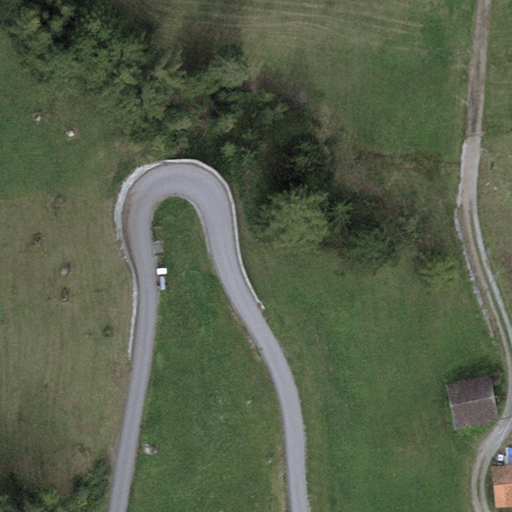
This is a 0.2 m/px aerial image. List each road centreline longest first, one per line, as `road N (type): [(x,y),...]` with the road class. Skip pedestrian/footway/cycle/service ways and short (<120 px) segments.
road 1 (unclassified): [(291,511),(279,384),(228,256),(222,213),(202,181),(173,171),(144,179),(130,206),(146,317),(118,511)]
road 2 (track): [(511,337),(469,202),(483,0)]
